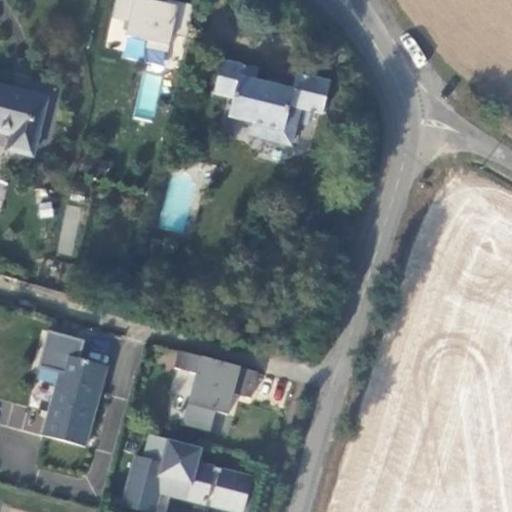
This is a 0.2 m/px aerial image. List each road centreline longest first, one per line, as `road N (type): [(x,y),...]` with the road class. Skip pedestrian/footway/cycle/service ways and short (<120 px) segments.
road 1 (residential): [(406,112),(405,154),(302,511)]
road 2 (unknown): [(59,308),(325,364)]
road 3 (residential): [(346,0),(406,112)]
